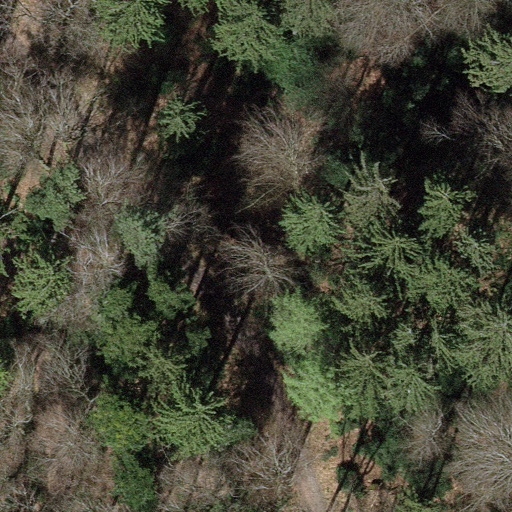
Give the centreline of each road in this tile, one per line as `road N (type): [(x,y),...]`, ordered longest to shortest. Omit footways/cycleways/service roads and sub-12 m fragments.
road 1 (track): [(323,511),(284,405),(220,299),(0,32)]
road 2 (track): [(64,511),(0,186)]
